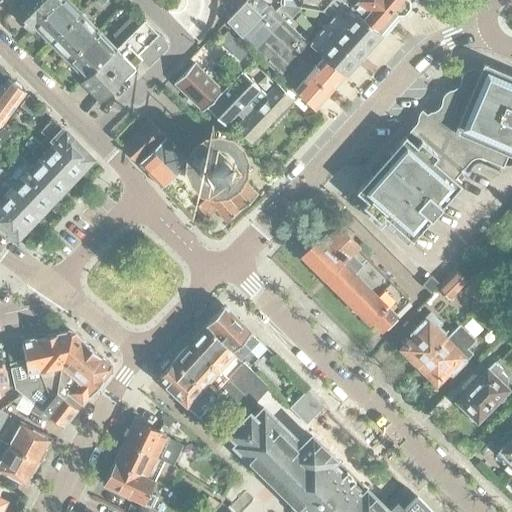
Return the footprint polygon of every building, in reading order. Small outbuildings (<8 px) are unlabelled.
[(20,0),(12,9),(11,10),(31,30),(35,26),(36,25),(35,24),(59,0),(20,0)] [(68,0),(59,0),(35,24),(36,25),(35,26),(52,42),(82,13),(68,0)] [(246,0),(226,21),(240,35),(250,45),(259,54),(291,86),(290,87),(298,94),(299,93),(315,108),(317,105),(320,102),(328,93),(331,90),(339,80),(342,77),(343,76),(308,44),(311,41),(310,42),(269,5),(261,15),(246,0)] [(331,0),(323,10),(336,12),(342,17),(349,9),(379,34),(397,14),(404,14),(409,7),(408,1),(407,0),(331,0)] [(301,8),(299,6),(282,4),(280,6),(292,18),(301,8)] [(311,41),(308,44),(343,76),(343,75),(344,75),(344,74),(345,73),(354,63),(357,59),(366,50),(367,48),(371,44),(379,34),(349,9),(342,17),(336,12),(323,10),(322,11),(331,19),(311,41)] [(82,13),(52,42),(69,60),(99,31),(82,13)] [(131,16),(112,34),(120,43),(139,24),(131,16)] [(86,77),(82,82),(100,101),(141,60),(148,67),(167,47),(167,45),(166,43),(165,41),(164,40),(160,35),(158,34),(146,21),(144,20),(139,24),(120,43),(116,48),(116,47),(115,48),(86,77)] [(99,31),(69,60),(86,77),(115,48),(116,47),(99,31)] [(194,62),(173,83),(202,111),(206,107),(222,89),(194,62)] [(0,85),(6,77),(8,74),(4,70),(0,65),(0,85)] [(482,70),(480,69),(475,67),(472,67),(468,68),(464,70),(462,73),(460,76),(460,80),(458,84),(456,87),(453,89),(449,89),(445,91),(443,94),(441,102),(439,105),(437,108),(434,110),(430,111),(426,113),(424,116),(422,120),(422,124),(420,128),(420,127),(418,129),(414,126),(416,123),(415,123),(409,130),(456,176),(475,155),(503,167),(508,154),(511,155),(511,74),(503,70),(499,79),(499,80),(491,83),(490,83),(489,82),(488,81),(486,80),(484,80),(480,74),(482,70)] [(222,89),(206,107),(213,113),(225,125),(237,113),(260,89),(243,72),(241,70),(222,89)] [(25,90),(15,84),(7,78),(0,87),(0,125),(1,124),(1,123),(25,90)] [(243,119),(235,128),(237,130),(248,140),(251,143),(270,123),(267,120),(279,108),(281,111),(293,99),(277,84),(266,95),(260,89),(237,113),(243,119)] [(31,114),(38,104),(28,95),(20,106),(31,114)] [(51,117),(40,131),(47,136),(41,143),(48,149),(51,151),(78,171),(82,170),(89,160),(89,156),(51,117)] [(137,163),(161,187),(189,160),(181,151),(181,152),(177,148),(169,139),(169,140),(165,136),(149,119),(122,146),(121,147),(137,163)] [(0,140),(3,143),(11,133),(4,128),(0,133),(0,140)] [(400,140),(360,185),(355,190),(366,200),(362,205),(380,220),(384,215),(412,239),(461,183),(455,178),(456,176),(409,130),(400,140)] [(23,132),(17,139),(33,149),(31,152),(39,158),(33,165),(36,167),(63,187),(66,186),(77,172),(78,171),(51,151),(48,149),(41,143),(30,136),(30,137),(23,132)] [(225,144),(224,144),(223,145),(211,144),(210,143),(209,143),(208,143),(207,144),(206,145),(207,146),(198,154),(196,153),(195,155),(195,156),(195,157),(195,158),(196,158),(195,171),(194,171),(194,172),(195,174),(195,175),(197,175),(205,184),(204,185),(205,186),(207,186),(200,193),(205,198),(197,206),(206,217),(215,209),(226,222),(257,194),(238,174),(238,173),(237,172),(237,160),(239,159),(238,158),(238,157),(237,155),(236,156),(227,147),(228,146),(227,145),(226,144),(225,144)] [(8,159),(1,169),(17,181),(47,203),(51,202),(58,193),(62,188),(62,187),(63,187),(36,167),(33,165),(9,147),(3,155),(8,159)] [(0,168),(0,179),(3,182),(1,184),(2,185),(0,187),(0,194),(3,196),(5,198),(32,219),(36,218),(47,203),(17,181),(1,169),(0,168)] [(0,224),(16,236),(16,235),(21,234),(32,219),(5,198),(3,196),(0,194),(0,224)] [(358,245),(350,237),(355,233),(344,222),(343,221),(339,226),(338,225),(322,242),(317,238),(302,253),(370,320),(371,318),(381,327),(414,294),(402,282),(397,286),(357,246),(358,245)] [(456,269),(438,288),(450,300),(456,293),(455,292),(467,280),(456,269)] [(431,293),(440,284),(430,276),(422,285),(431,293)] [(511,324),(511,309),(509,306),(497,318),(496,317),(489,325),(500,337),(501,336),(511,324)] [(247,365),(265,346),(227,309),(220,309),(205,324),(233,352),(239,358),(247,365)] [(418,366),(449,335),(438,325),(441,322),(431,312),(410,333),(413,336),(403,347),(407,352),(405,354),(418,366)] [(470,348),(478,339),(460,323),(449,335),(418,366),(431,379),(433,377),(438,382),(448,371),(452,374),(474,352),(470,348)] [(269,387),(247,365),(239,358),(233,352),(205,324),(195,336),(194,336),(188,342),(250,399),(254,403),(269,387)] [(511,324),(501,336),(511,346),(511,324)] [(60,365),(82,340),(75,333),(74,333),(67,332),(67,331),(21,341),(26,363),(10,367),(15,388),(22,394),(42,410),(57,391),(60,367),(60,365)] [(57,391),(79,408),(83,402),(109,371),(108,370),(108,363),(108,362),(82,340),(60,365),(60,367),(57,391)] [(234,416),(250,399),(188,342),(183,348),(173,360),(216,398),(234,416)] [(0,388),(9,386),(1,352),(0,352),(0,388)] [(199,417),(216,398),(173,360),(163,371),(162,371),(156,378),(199,417)] [(508,380),(499,372),(491,364),(457,400),(465,408),(463,411),(472,420),(475,418),(476,419),(495,400),(499,400),(503,395),(503,391),(506,388),(508,380)] [(306,423),(322,407),(324,405),(308,389),(290,407),(306,423)] [(64,427),(79,408),(57,391),(42,410),(44,411),(64,427)] [(44,411),(42,410),(22,394),(11,402),(40,417),(44,411)] [(356,491),(362,485),(339,462),(333,468),(328,464),(334,458),(329,453),(330,452),(319,440),(317,441),(311,435),(302,445),(263,407),(253,418),(249,414),(231,432),(239,440),(236,443),(241,449),(240,450),(252,462),(254,461),(261,467),(260,469),(272,481),(273,480),(282,488),(281,490),(293,502),(294,501),(299,506),(293,511),(387,511),(387,510),(384,507),(385,506),(372,494),(371,495),(366,490),(361,496),(356,491)] [(0,428),(3,423),(8,415),(7,414),(8,411),(2,408),(0,409),(0,428)] [(129,429),(126,436),(127,439),(126,441),(159,457),(173,464),(182,445),(168,438),(156,429),(136,420),(132,428),(129,429)] [(38,461),(50,438),(20,422),(8,445),(38,461)] [(507,441),(499,450),(506,457),(507,466),(511,470),(511,428),(503,437),(507,441)] [(119,449),(116,457),(117,460),(116,461),(149,477),(159,457),(126,441),(123,448),(119,449)] [(0,469),(25,484),(38,461),(8,445),(0,458),(0,469)] [(206,458),(212,452),(204,445),(199,451),(206,458)] [(116,462),(115,461),(113,466),(110,467),(106,475),(108,478),(105,483),(151,505),(162,484),(149,477),(116,461),(116,462)] [(434,511),(417,494),(404,507),(397,501),(387,510),(387,511),(434,511)]
